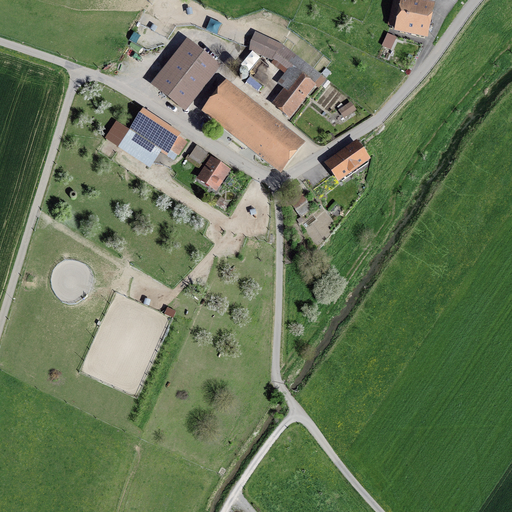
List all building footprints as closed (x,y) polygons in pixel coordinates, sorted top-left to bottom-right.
[(431,9),(395,1),(389,26),(425,34),(431,9)] [(396,37),(387,33),(381,46),(391,50),(396,37)] [(282,46),(257,34),(250,48),(256,53),(262,56),(264,56),(273,58),(290,71),(280,83),(288,89),(276,105),(289,115),(320,76),(282,46)] [(211,64),(192,49),(160,88),(180,104),(211,64)] [(241,64),(249,71),(261,57),(252,51),(241,64)] [(331,83),(326,79),(321,85),(326,89),(331,83)] [(297,146),(224,88),(208,108),(281,166),(297,146)] [(356,110),(351,102),(338,110),(343,118),(356,110)] [(186,143),(142,113),(130,131),(133,133),(124,146),(150,163),(159,150),(174,160),(177,155),(178,155),(186,143)] [(367,160),(356,144),(343,154),(328,164),(339,180),(367,160)] [(197,146),(190,157),(201,164),(208,154),(197,146)] [(227,173),(210,162),(199,178),(216,189),(227,173)] [(302,195),(290,202),(295,209),(307,202),(302,195)] [(144,298),(142,304),(148,306),(151,300),(144,298)] [(176,311),(167,308),(165,314),(173,318),(176,311)]
